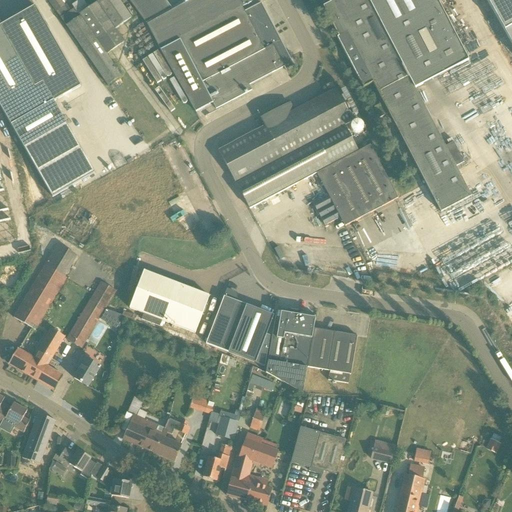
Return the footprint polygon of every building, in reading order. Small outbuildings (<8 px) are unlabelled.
[(108,85),(116,79),(121,76),(107,55),(124,43),(115,29),(131,18),(118,0),(100,0),(80,14),(81,16),(80,17),(74,9),(71,11),(66,5),(65,6),(61,0),(48,0),(66,26),(67,26),(108,85)] [(165,0),(128,0),(147,24),(173,10),(165,0)] [(182,0),(185,4),(174,12),(173,10),(147,24),(160,50),(196,112),(213,103),(216,109),(252,90),(249,85),(284,67),(286,69),(293,66),(275,31),(273,31),(271,26),(272,26),(261,4),(245,12),(242,8),(251,3),(249,0),(182,0)] [(468,59),(436,0),(329,0),(331,3),(323,7),(339,37),(337,38),(363,88),(373,83),(383,103),(374,107),(380,118),(389,113),(441,212),(471,196),(455,167),(464,162),(453,142),(445,146),(414,87),(468,59)] [(511,0),(486,0),(511,45),(511,0)] [(0,105),(24,148),(67,124),(54,101),(80,86),(34,6),(0,25),(0,105)] [(250,209),(317,174),(359,152),(345,125),(353,121),(336,89),(274,121),(273,120),(264,124),(265,126),(219,151),(236,183),(250,209)] [(351,110),(352,113),(353,115),(358,113),(345,89),(340,91),(343,96),(341,97),(344,103),(347,102),(348,104),(345,105),(348,111),(351,110)] [(359,152),(317,174),(329,196),(313,204),(325,226),(340,218),(345,227),(398,199),(370,146),(359,152)] [(0,171),(0,243),(16,240),(0,171)] [(14,318),(35,331),(67,278),(64,277),(77,256),(58,244),(14,318)] [(209,296),(144,271),(129,308),(195,333),(209,296)] [(88,337),(116,292),(102,283),(74,328),(88,337)] [(265,367),(270,336),(266,334),(274,316),(235,301),(235,292),(227,289),(206,344),(265,367)] [(276,339),(283,340),(279,363),(268,361),(266,373),(303,394),(306,375),(315,318),(300,316),(301,312),(288,310),(288,314),(281,313),(276,339)] [(88,337),(74,328),(67,340),(81,349),(88,337)] [(18,349),(17,349),(17,350),(9,363),(9,362),(8,363),(9,364),(39,382),(48,367),(65,337),(51,329),(34,358),(18,349)] [(349,375),(351,375),(357,336),(314,329),(308,368),(330,371),(328,380),(348,384),(349,375)] [(81,366),(74,379),(88,387),(100,367),(83,357),(78,364),(81,366)] [(54,392),(58,386),(64,376),(48,367),(39,382),(54,392)] [(253,375),(249,383),(270,392),(274,384),(253,375)] [(206,413),(211,415),(212,415),(215,403),(209,401),(206,413)] [(2,416),(0,419),(0,423),(2,425),(0,429),(10,434),(12,430),(13,427),(24,433),(30,421),(23,418),(27,411),(14,403),(11,408),(6,418),(2,416)] [(234,415),(221,412),(220,417),(221,417),(216,435),(229,439),(234,421),(239,422),(240,417),(234,415)] [(250,425),(258,428),(260,429),(264,417),(255,414),(250,425)] [(55,421),(48,418),(39,415),(23,459),(39,465),(55,421)] [(165,429),(134,415),(130,423),(123,440),(154,453),(165,429)] [(165,429),(154,453),(174,462),(182,445),(165,438),(167,433),(172,435),(174,430),(186,435),(189,428),(186,426),(188,422),(182,420),(181,424),(169,419),(165,429)] [(346,440),(319,433),(302,429),(301,428),(291,463),(310,468),(309,472),(310,472),(310,470),(318,472),(319,470),(336,475),(346,440)] [(499,443),(501,437),(491,433),(485,450),(497,455),(501,444),(499,443)] [(245,439),(245,440),(239,456),(237,455),(226,496),(267,507),(272,490),(254,485),(256,478),(249,476),(253,462),(272,469),(278,451),(258,444),(245,439)] [(376,441),(374,447),(371,459),(390,464),(395,446),(376,441)] [(82,473),(84,470),(91,474),(96,465),(90,461),(91,459),(90,458),(91,457),(86,454),(85,455),(78,451),(75,456),(65,449),(60,458),(70,464),(69,465),(82,473)] [(416,449),(414,462),(429,465),(432,452),(416,449)] [(7,455),(7,467),(15,467),(16,456),(7,455)] [(209,458),(206,468),(203,477),(217,481),(220,468),(226,470),(229,458),(219,455),(217,460),(209,458)] [(52,470),(62,477),(66,470),(56,463),(52,470)] [(411,464),(410,466),(408,476),(405,475),(396,511),(416,511),(424,480),(422,479),(424,467),(411,464)] [(111,471),(104,467),(97,478),(113,487),(111,496),(129,499),(131,484),(117,481),(118,478),(110,473),(111,471)] [(354,489),(351,501),(348,511),(367,511),(372,493),(354,489)] [(126,511),(127,510),(110,507),(111,502),(88,497),(87,505),(97,506),(96,511),(97,511),(126,511)]
